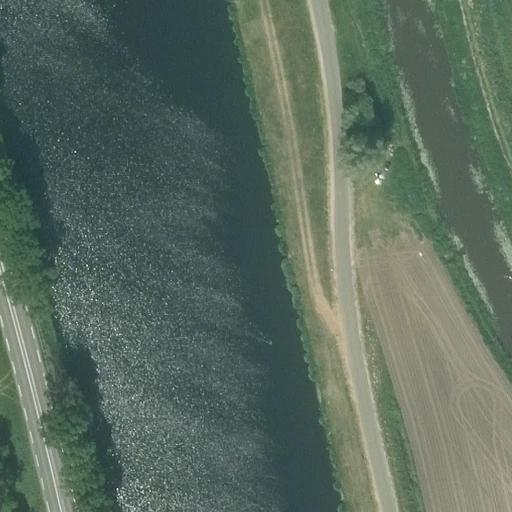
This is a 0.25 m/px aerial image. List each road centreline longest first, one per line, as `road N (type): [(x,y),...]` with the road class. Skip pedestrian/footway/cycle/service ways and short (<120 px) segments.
road 1 (unclassified): [(381,511),(357,400),(353,222),(308,0)]
road 2 (secondary): [(58,511),(0,267)]
